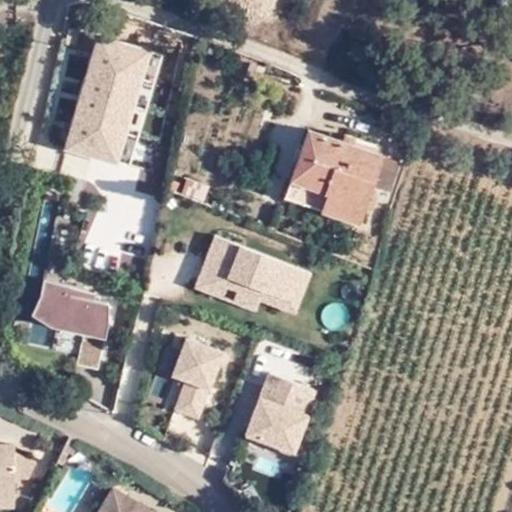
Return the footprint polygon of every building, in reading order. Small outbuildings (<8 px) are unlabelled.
[(96,140),(141,156),(142,153),(148,135),(148,134),(141,131),(167,51),(131,38),(118,77),(117,77),(96,140)] [(292,180),(363,204),(378,158),(369,155),(371,147),(333,132),(329,142),(309,133),(292,180)] [(163,140),(148,135),(142,153),(157,158),(163,140)] [(378,158),(363,204),(374,208),(385,211),(401,164),(378,158)] [(189,175),(184,190),(206,198),(211,183),(189,175)] [(374,208),(363,204),(292,180),(287,196),(367,223),(374,208)] [(163,200),(165,189),(151,185),(148,198),(163,200)] [(159,216),(163,200),(148,198),(145,213),(159,216)] [(352,260),(373,269),(382,237),(360,232),(352,260)] [(352,260),(311,245),(308,254),(321,258),(313,292),(341,300),(352,260)] [(81,362),(101,367),(107,335),(111,322),(111,300),(95,297),(97,290),(46,275),(43,291),(34,309),(54,323),(87,330),(81,362)] [(341,300),(313,292),(303,324),(302,326),(330,334),(341,300)] [(248,349),(271,357),(275,358),(279,344),(300,351),(306,330),(261,315),(265,302),(239,294),(230,326),(253,334),(248,349)] [(202,419),(219,347),(179,338),(176,352),(162,349),(157,371),(171,374),(162,409),(202,419)] [(243,367),(267,374),(271,357),(248,349),(243,367)] [(89,444),(77,435),(76,439),(64,463),(70,466),(77,453),(82,456),(89,444)] [(0,491),(20,493),(21,479),(31,479),(41,461),(21,451),(20,442),(0,442),(0,491)] [(116,511),(129,493),(118,487),(102,511),(116,511)] [(20,493),(0,491),(0,508),(19,508),(20,493)] [(159,511),(129,493),(116,511),(159,511)]
